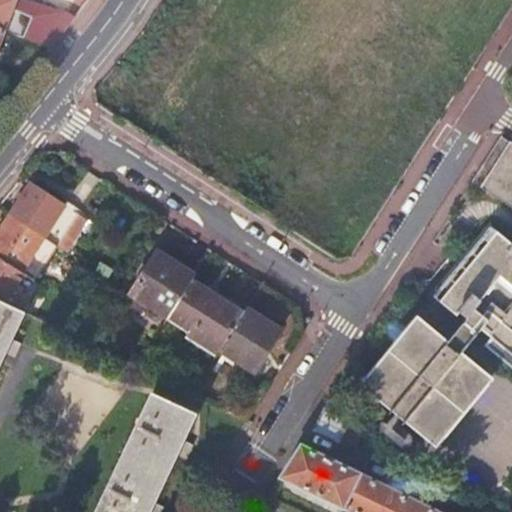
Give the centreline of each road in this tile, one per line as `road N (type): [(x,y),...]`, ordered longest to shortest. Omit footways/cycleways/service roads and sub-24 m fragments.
road 1 (residential): [(39,107),(356,312)]
road 2 (residential): [(356,312),(488,106)]
road 3 (residential): [(265,453),(356,312)]
road 4 (tertiary): [(39,107),(123,0)]
